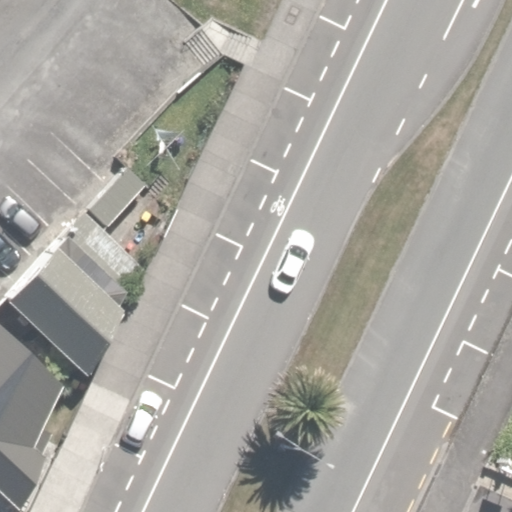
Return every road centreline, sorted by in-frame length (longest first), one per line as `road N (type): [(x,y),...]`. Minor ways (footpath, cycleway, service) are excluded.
road 1 (primary): [(182,511),(426,0)]
road 2 (primary): [(511,97),(318,511)]
